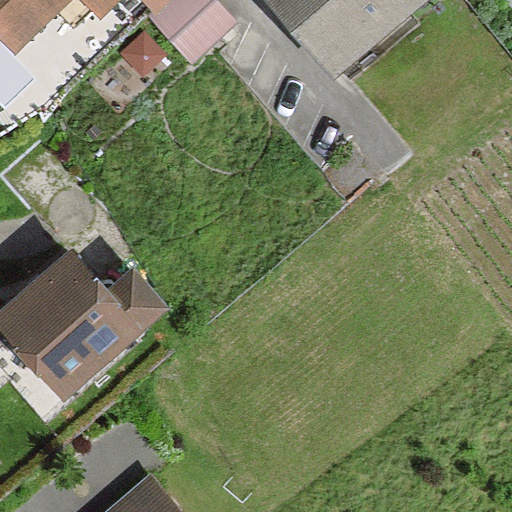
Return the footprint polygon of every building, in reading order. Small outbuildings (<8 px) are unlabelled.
[(0,0),(0,25),(36,62),(24,75),(39,91),(55,81),(71,98),(126,43),(149,17),(166,0),(0,0)] [(166,0),(149,17),(193,64),(233,23),(212,0),(166,0)] [(279,0),(328,62),(332,61),(400,2),(402,0),(279,0)] [(0,53),(21,77),(24,75),(36,62),(0,25),(0,53)] [(0,98),(21,77),(0,53),(0,98)] [(56,115),(50,109),(32,120),(41,132),(59,120),(56,115)] [(6,316),(65,383),(155,303),(155,300),(137,278),(134,278),(120,291),(113,284),(104,282),(99,288),(71,256),(6,316)] [(186,511),(157,478),(118,511),(186,511)]
